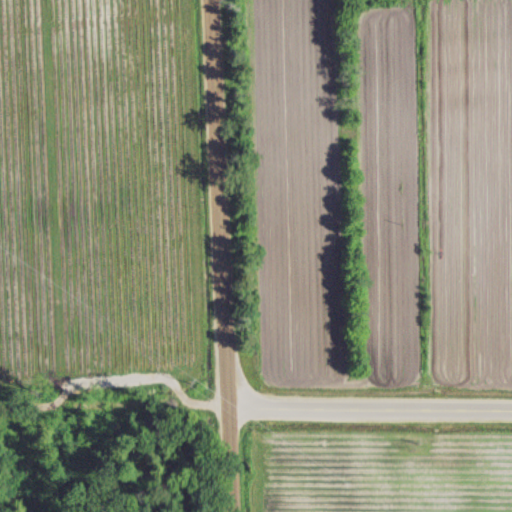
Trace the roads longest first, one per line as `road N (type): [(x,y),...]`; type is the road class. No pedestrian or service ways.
road 1 (residential): [(234,511),(212,0)]
road 2 (residential): [(511,409),(230,404)]
